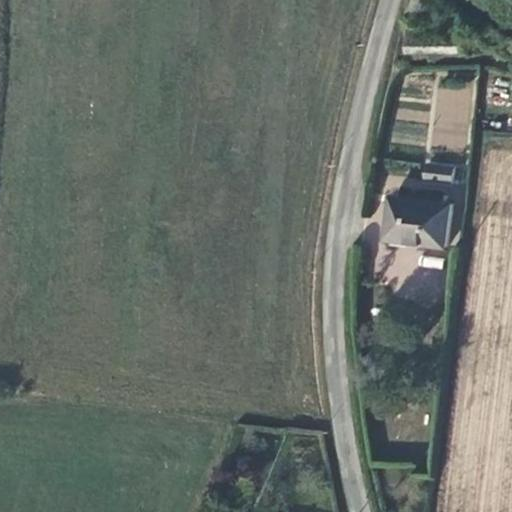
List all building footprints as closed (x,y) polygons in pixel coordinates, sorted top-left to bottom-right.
[(433,0),(415,0),(411,12),(425,17),(433,0)] [(466,13),(462,19),(462,31),(511,54),(511,53),(511,40),(498,34),(466,13)] [(462,19),(413,21),(415,58),(422,56),(422,48),(461,46),(462,31),(462,19)] [(469,130),(473,81),(438,78),(434,127),(469,130)] [(400,180),(399,198),(455,201),(457,183),(453,183),(454,164),(424,162),(423,181),(400,180)] [(400,202),(397,243),(456,249),(460,208),(400,202)]
